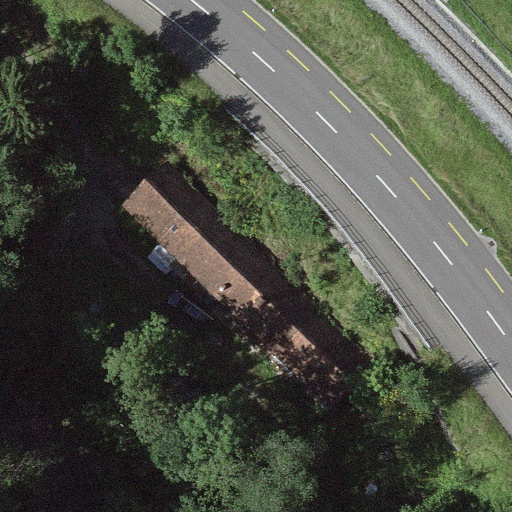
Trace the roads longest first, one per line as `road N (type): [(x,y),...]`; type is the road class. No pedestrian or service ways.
road 1 (track): [(0,46),(82,140),(96,188),(97,233),(328,457),(351,511)]
road 2 (secondary): [(511,346),(438,247),(318,114),(190,0)]
